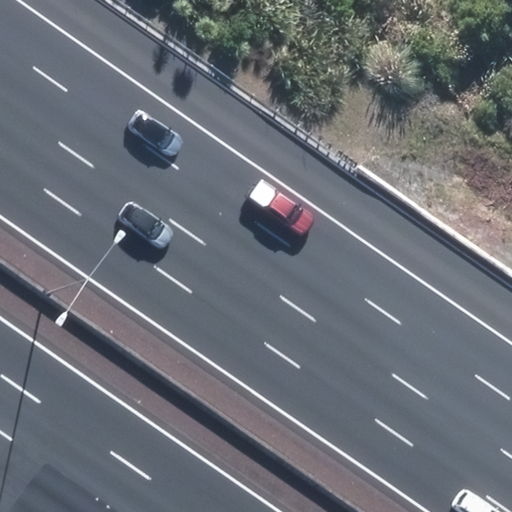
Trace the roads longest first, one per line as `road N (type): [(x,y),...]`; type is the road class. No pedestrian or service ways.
road 1 (motorway): [(0,103),(511,461)]
road 2 (motorway): [(123,511),(0,426)]
